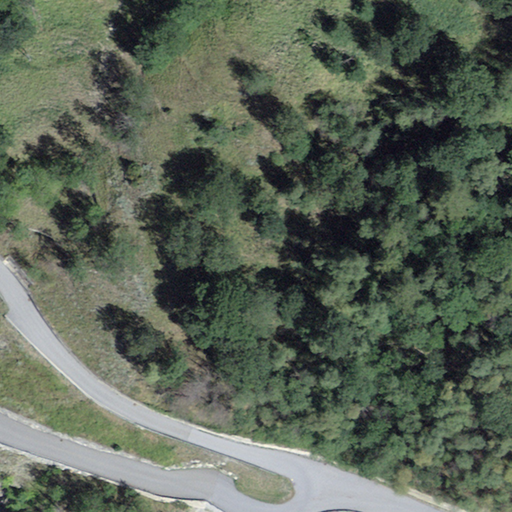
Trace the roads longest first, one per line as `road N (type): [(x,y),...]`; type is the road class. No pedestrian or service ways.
road 1 (unclassified): [(315,484),(305,469),(155,421),(98,391),(43,339),(0,277)]
road 2 (unclassified): [(0,426),(161,481),(211,488),(249,511)]
